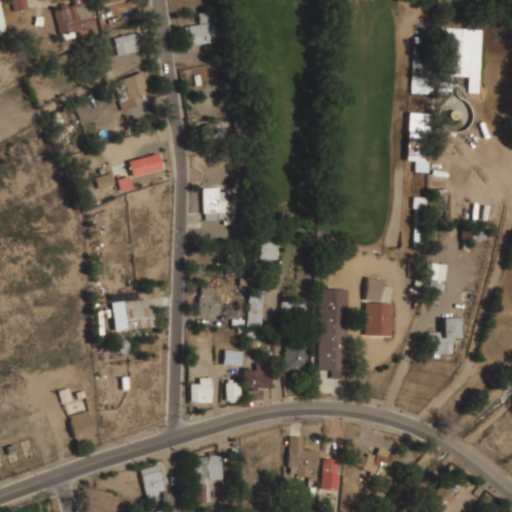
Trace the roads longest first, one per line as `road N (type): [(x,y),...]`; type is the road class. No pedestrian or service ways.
road 1 (tertiary): [(511,502),(480,466),(409,417),(362,410),(261,414),(0,497)]
road 2 (tertiary): [(161,0),(186,230),(176,436)]
